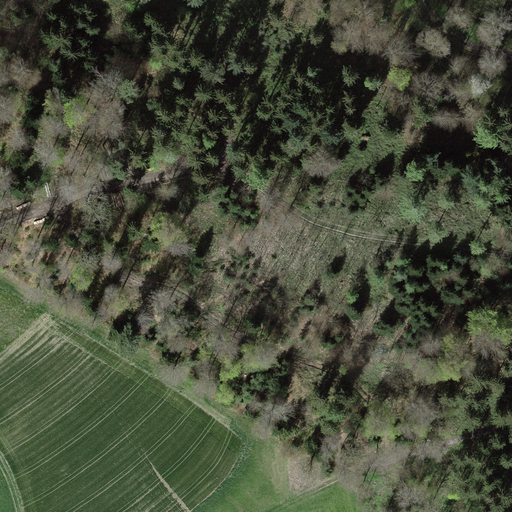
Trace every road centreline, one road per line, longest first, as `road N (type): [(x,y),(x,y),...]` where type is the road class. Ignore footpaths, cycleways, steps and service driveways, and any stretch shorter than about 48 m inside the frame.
road 1 (track): [(0,228),(72,197),(214,171),(315,217)]
road 2 (track): [(511,424),(387,458),(268,511)]
